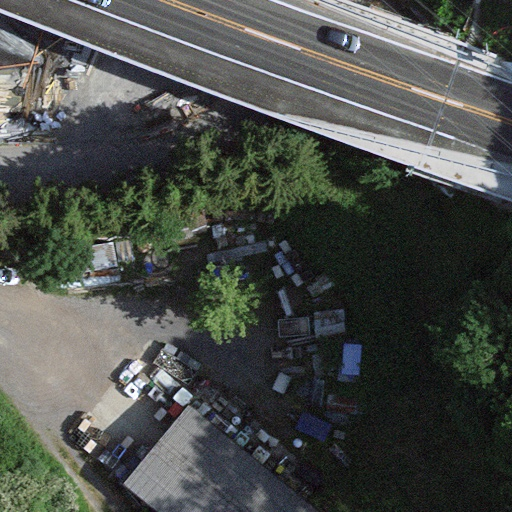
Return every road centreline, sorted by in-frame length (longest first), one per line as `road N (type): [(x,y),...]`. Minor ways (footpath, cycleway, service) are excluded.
road 1 (unclassified): [(0,169),(47,168),(158,140),(214,108),(276,57),(320,0)]
road 2 (motorway): [(167,0),(511,126)]
